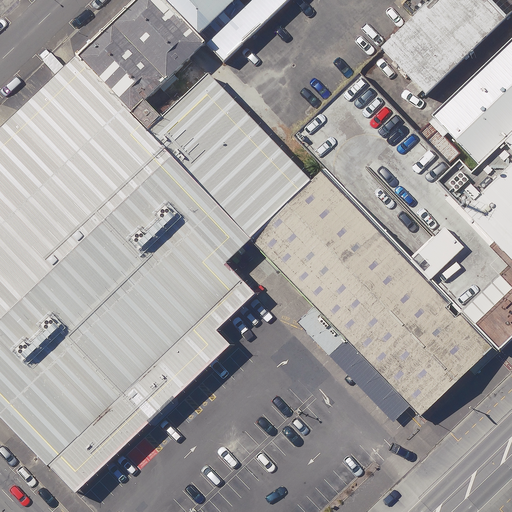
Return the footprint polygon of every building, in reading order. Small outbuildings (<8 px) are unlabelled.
[(187,57),(133,0),(124,0),(47,72),(105,134),(187,57)] [(277,13),(265,0),(133,0),(187,57),(207,78),(277,13)] [(493,33),(461,0),(430,0),(402,27),(359,67),(405,115),(493,33)] [(376,0),(402,27),(430,0),(376,0)] [(511,46),(377,172),(511,315),(511,46)] [(117,160),(45,83),(0,125),(0,454),(49,506),(209,356),(194,341),(244,295),(215,264),(289,195),(191,91),(117,160)] [(471,365),(303,187),(231,254),(399,433),(471,365)]
